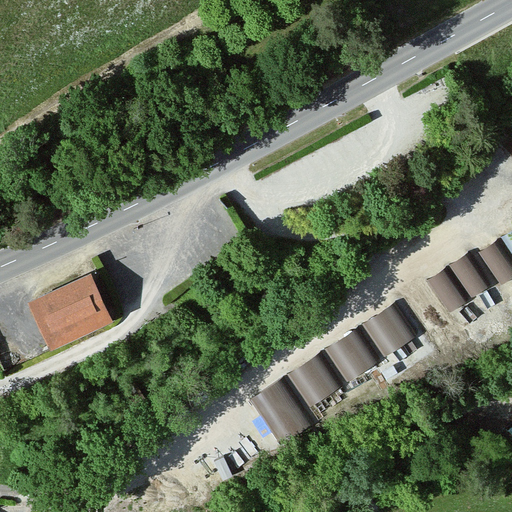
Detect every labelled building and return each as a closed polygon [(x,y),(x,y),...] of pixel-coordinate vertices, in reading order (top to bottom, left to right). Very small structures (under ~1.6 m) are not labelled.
[(511,227),(501,236),(511,251),(511,227)] [(511,259),(497,238),(479,251),(500,280),(511,271),(511,259)] [(469,250),(451,263),(472,293),(490,280),(469,250)] [(445,265),(427,278),(449,308),(467,295),(445,265)] [(109,312),(90,270),(31,297),(50,339),(109,312)] [(394,302),(363,324),(385,355),(416,333),(394,302)] [(357,325),(325,347),(347,378),(378,356),(357,325)] [(319,351),(287,373),(309,404),(340,382),(319,351)]
